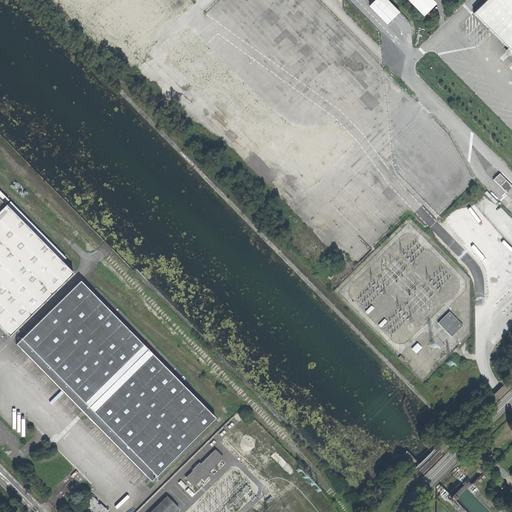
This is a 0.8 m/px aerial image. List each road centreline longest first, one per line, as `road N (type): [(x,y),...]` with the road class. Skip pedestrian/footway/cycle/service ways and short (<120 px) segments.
road 1 (unknown): [(433,99),(326,200),(312,203),(158,59)]
road 2 (secondary): [(511,397),(400,511)]
